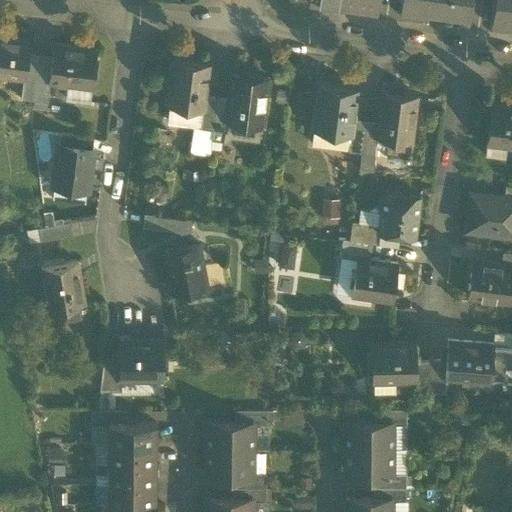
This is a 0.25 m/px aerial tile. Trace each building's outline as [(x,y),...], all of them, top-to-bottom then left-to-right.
[(427,8),(468,13),(469,0),(400,0),(400,8),(426,11),(427,8)] [(511,0),(493,0),(491,21),(511,23),(511,0)] [(0,74),(22,77),(24,78),(26,59),(29,40),(0,35),(0,74)] [(50,81),(67,83),(91,86),(95,49),(52,43),(50,62),(48,80),(50,81)] [(167,103),(170,104),(201,108),(203,108),(205,94),(209,63),(173,58),(167,103)] [(20,97),(34,99),(39,60),(26,59),(24,78),(22,77),(20,97)] [(39,60),(34,99),(47,100),(50,81),(48,80),(50,62),(39,60)] [(225,118),(227,118),(260,122),(261,123),(267,77),(231,73),(228,97),(225,118)] [(89,100),(91,86),(67,83),(65,97),(89,100)] [(349,131),(351,131),(353,115),(357,88),(319,83),(313,126),(349,131)] [(376,133),(387,134),(410,137),(416,93),(380,88),(376,118),(374,133),(376,133)] [(199,125),(212,127),(216,95),(205,94),(203,108),(201,108),(199,125)] [(228,97),(216,95),(212,127),(224,129),(226,129),(227,118),(225,118),(228,97)] [(502,143),(511,144),(511,106),(489,103),(484,140),(502,143)] [(199,125),(201,108),(170,104),(168,118),(195,122),(194,125),(199,125)] [(347,147),(360,149),(365,116),(353,115),(351,131),(349,131),(347,147)] [(365,116),(360,149),(374,151),(376,133),(374,133),(376,118),(365,116)] [(258,138),(260,122),(227,118),(226,129),(224,129),(222,138),(225,138),(231,135),(258,138)] [(211,136),(222,138),(224,129),(212,127),(211,136)] [(58,144),(92,148),(93,137),(60,132),(58,144)] [(408,154),(410,137),(387,134),(385,151),(408,154)] [(501,153),(502,143),(484,140),(482,151),(501,153)] [(53,184),(54,184),(75,187),(87,188),(92,148),(58,144),(53,184)] [(371,167),(374,151),(360,149),(358,166),(371,167)] [(511,195),(511,183),(505,183),(503,195),(511,195)] [(73,200),(75,187),(54,184),(53,198),(73,200)] [(380,230),(413,234),(418,195),(382,190),(378,194),(377,204),(380,209),(381,209),(379,223),(378,230),(380,230)] [(465,228),(511,233),(511,195),(503,195),(470,190),(465,228)] [(335,219),(335,195),(320,195),(321,220),(335,219)] [(179,230),(178,232),(191,229),(189,218),(144,212),(142,225),(179,230)] [(351,219),(349,238),(371,241),(378,242),(380,230),(378,230),(379,223),(351,219)] [(37,227),(40,240),(73,233),(70,220),(37,227)] [(369,258),(371,241),(349,238),(341,237),(339,256),(355,258),(355,256),(369,258)] [(163,250),(171,291),(205,284),(197,243),(163,250)] [(511,251),(502,251),(501,262),(511,263),(511,251)] [(350,292),(391,298),(396,262),(369,258),(355,256),(355,258),(350,292)] [(466,295),(495,298),(496,294),(511,296),(511,263),(501,262),(471,259),(466,295)] [(40,266),(47,307),(77,302),(83,301),(76,260),(40,266)] [(79,316),(77,302),(47,307),(46,307),(48,321),(79,316)] [(511,331),(494,330),(493,342),(493,343),(511,344),(511,331)] [(490,378),(490,376),(493,343),(493,342),(447,337),(445,355),(443,373),(443,374),(490,378)] [(118,356),(118,377),(119,377),(162,376),(162,339),(117,340),(118,356)] [(370,340),(371,377),(415,376),(415,358),(414,339),(370,340)] [(511,344),(493,343),(490,376),(501,377),(501,379),(503,379),(503,378),(511,378),(511,344)] [(445,355),(429,356),(430,389),(442,387),(443,374),(443,373),(445,355)] [(104,356),(99,390),(120,389),(119,377),(118,377),(118,356),(104,356)] [(415,391),(430,389),(429,356),(415,358),(415,376),(415,391)] [(392,421),(406,422),(406,407),(373,407),(373,419),(392,419),(392,421)] [(252,423),(266,423),(266,408),(234,408),(234,420),(252,421),(252,423)] [(90,423),(107,423),(107,421),(126,422),(126,409),(97,409),(90,409),(90,423)] [(346,419),(346,445),(391,445),(392,421),(392,419),(373,419),(346,419)] [(206,420),(206,446),(252,447),(252,423),(252,421),(234,420),(206,420)] [(107,423),(107,442),(155,443),(155,422),(126,422),(107,421),(107,423)] [(155,463),(155,443),(107,442),(107,462),(155,463)] [(391,469),(391,445),(346,445),(345,471),(373,471),(391,471),(391,469)] [(252,471),(252,447),(206,446),(206,472),(233,472),(252,473),(252,471)] [(155,483),(155,463),(107,462),(107,482),(155,483)] [(373,471),(373,483),(405,484),(405,470),(391,469),(391,471),(373,471)] [(233,472),(233,484),(266,485),(266,471),(252,471),(252,473),(233,472)] [(155,502),(155,483),(107,482),(107,502),(107,503),(115,503),(115,502),(155,503),(155,502)] [(405,498),(405,484),(373,483),(373,495),(391,495),(391,497),(405,498)] [(265,499),(266,485),(233,484),(233,496),(251,497),(251,499),(265,499)] [(345,495),(344,511),(390,511),(391,497),(391,495),(373,495),(345,495)] [(205,496),(205,511),(251,511),(251,499),(251,497),(233,496),(205,496)] [(163,502),(155,502),(155,503),(115,502),(115,503),(114,511),(162,511),(163,503),(163,502)]
